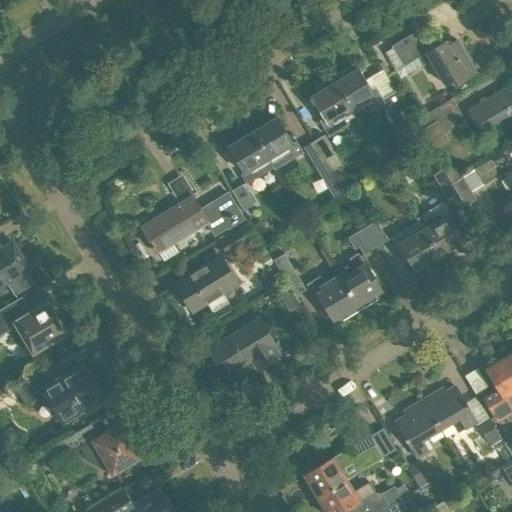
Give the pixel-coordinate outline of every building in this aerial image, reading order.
[(425,53),(419,43),(413,32),(390,46),(402,66),(417,58),(422,65),(429,61),(443,85),(450,81),(453,86),(476,73),(457,41),(447,46),(444,41),(425,53)] [(362,76),(357,68),(334,82),(351,109),(365,101),(371,111),(384,103),(367,74),(362,76)] [(329,137),(347,125),(341,115),(351,109),(334,82),(309,97),(322,118),(319,121),(329,137)] [(484,138),(511,120),(511,84),(468,111),(484,138)] [(400,123),(410,117),(396,92),(385,98),(400,123)] [(450,128),(457,124),(451,114),(458,111),(451,99),(437,107),(437,108),(415,121),(427,141),(449,128),(450,128)] [(251,132),(269,162),(280,156),(284,163),(303,152),(296,141),(291,145),(275,117),(251,132)] [(246,184),(273,168),(251,132),(227,147),(243,173),(240,175),(246,184)] [(332,172),(342,166),(335,155),(336,154),(324,134),(313,141),(331,171),(332,171),(332,172)] [(331,171),(313,141),(303,147),(315,167),(316,166),(323,177),(331,171)] [(451,183),(460,178),(453,166),(444,172),(445,173),(451,183)] [(392,178),(387,170),(375,177),(380,185),(392,178)] [(449,203),(459,197),(451,183),(445,173),(435,179),(449,203)] [(511,183),(508,176),(501,180),(506,190),(511,186),(511,183)] [(476,199),(462,177),(461,178),(460,178),(451,183),(459,197),(465,206),(476,199)] [(242,184),(231,191),(243,210),(253,204),(242,184)] [(243,219),(227,193),(212,202),(215,208),(204,215),(191,196),(141,227),(157,253),(159,252),(164,261),(178,253),(172,244),(207,223),(214,235),(226,227),(227,228),(243,219)] [(439,256),(463,241),(447,215),(451,213),(444,202),(416,218),(418,221),(439,256)] [(375,220),(365,227),(377,246),(387,240),(375,220)] [(418,221),(390,238),(400,254),(404,252),(415,270),(439,256),(418,221)] [(247,222),(217,240),(226,255),(256,237),(247,222)] [(347,237),(347,238),(353,249),(358,246),(362,255),(377,246),(365,227),(347,237)] [(0,250),(0,287),(8,283),(15,295),(24,290),(17,278),(29,271),(13,243),(0,250)] [(340,278),(359,310),(376,299),(373,295),(380,291),(364,264),(363,264),(357,253),(349,258),(355,269),(340,278)] [(267,254),(260,258),(266,268),(273,264),(267,254)] [(295,296),(306,290),(285,255),(274,261),(295,296)] [(228,302),(222,292),(236,283),(220,257),(176,284),(191,310),(207,301),(213,311),(228,302)] [(342,320),(359,310),(340,278),(338,275),(323,283),(319,276),(305,284),(316,301),(321,301),(333,320),(339,316),(342,320)] [(289,312),(300,306),(286,283),(276,289),(289,312)] [(57,309),(49,297),(50,296),(50,295),(34,305),(35,306),(35,305),(36,307),(13,321),(5,307),(0,310),(0,335),(15,326),(32,355),(66,334),(53,311),(57,309)] [(264,363),(279,354),(273,345),(274,345),(258,319),(214,346),(230,372),(259,354),(264,363)] [(497,422),(511,412),(511,361),(509,355),(486,368),(499,389),(483,398),(497,422)] [(25,406),(45,394),(61,422),(103,397),(83,363),(59,378),(51,364),(13,386),(25,406)] [(457,432),(475,422),(454,387),(425,404),(440,429),(451,422),(457,432)] [(417,456),(427,450),(421,440),(440,429),(425,404),(396,421),(417,456)] [(503,445),(501,440),(502,440),(489,417),(477,424),(489,447),(494,444),(497,448),(503,445)] [(58,461),(72,453),(99,437),(91,423),(49,447),(58,461)] [(99,437),(72,453),(107,472),(110,471),(112,474),(141,457),(121,424),(105,433),(99,437)] [(382,458),(382,457),(395,449),(382,428),(369,436),(375,445),(354,457),(348,449),(305,474),(318,496),(347,479),(382,458)] [(511,484),(511,458),(501,465),(511,484)] [(420,488),(431,481),(418,459),(407,466),(420,488)] [(33,465),(26,463),(24,472),(30,474),(33,465)] [(366,511),(375,511),(401,497),(394,486),(382,494),(374,492),(368,482),(353,491),(347,479),(318,496),(326,511),(340,511),(360,501),(366,511)] [(418,489),(408,495),(415,506),(425,500),(418,489)] [(171,511),(159,491),(124,511),(123,511),(113,495),(91,509),(92,511),(171,511)] [(415,506),(408,495),(378,511),(408,511),(416,508),(415,506)] [(432,511),(450,511),(444,500),(431,508),(432,511)]
